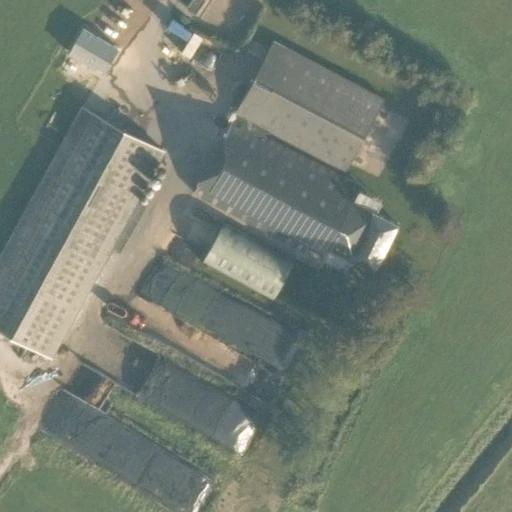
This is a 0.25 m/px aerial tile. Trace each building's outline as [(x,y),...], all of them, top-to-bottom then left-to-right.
[(203,0),(190,0),(186,6),(195,12),(203,0)] [(268,129),(346,170),(384,99),(273,40),(194,191),(304,252),(307,246),(324,255),(329,245),(349,256),(349,257),(373,269),(397,224),(373,211),(352,201),(360,186),(264,136),(268,129)] [(162,150),(82,106),(55,155),(57,156),(0,259),(0,327),(50,355),(162,150)] [(202,262),(272,300),(295,258),(225,219),(202,262)] [(138,443),(120,471),(170,503),(174,496),(179,500),(196,511),(206,495),(177,476),(180,470),(138,443)]
